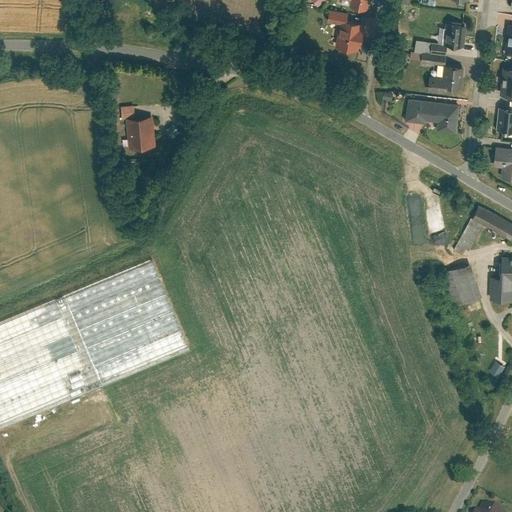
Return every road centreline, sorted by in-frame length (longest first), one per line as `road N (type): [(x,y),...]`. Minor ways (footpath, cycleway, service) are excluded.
road 1 (tertiary): [(0,47),(135,50),(250,75),(361,120)]
road 2 (residential): [(480,0),(468,180)]
road 3 (residential): [(511,400),(457,511)]
road 4 (tertiary): [(361,120),(468,180)]
road 5 (residential): [(381,0),(361,120)]
